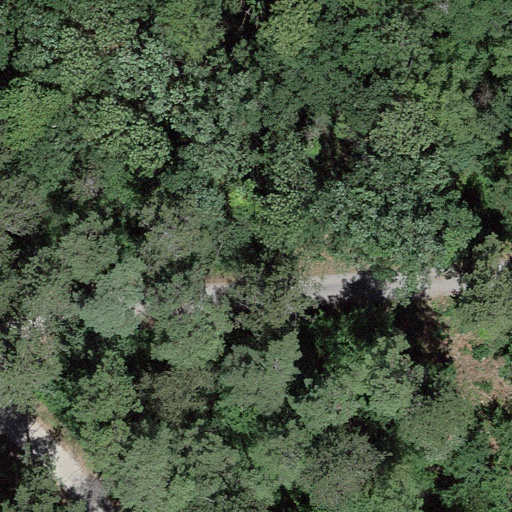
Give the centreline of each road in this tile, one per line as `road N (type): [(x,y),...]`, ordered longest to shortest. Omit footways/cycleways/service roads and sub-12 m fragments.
road 1 (residential): [(0,326),(511,273)]
road 2 (residential): [(91,511),(0,413)]
